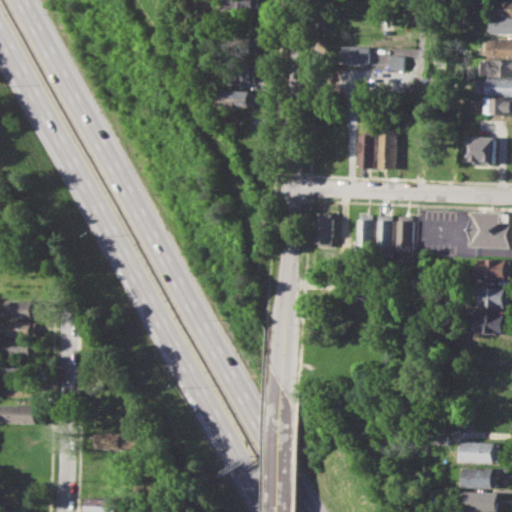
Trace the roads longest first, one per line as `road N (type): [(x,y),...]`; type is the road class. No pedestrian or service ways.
road 1 (motorway): [(308,511),(24,0)]
road 2 (motorway): [(0,22),(268,511)]
road 3 (secondary): [(299,0),(286,384)]
road 4 (residential): [(293,186),(511,195)]
road 5 (residential): [(71,305),(62,511)]
road 6 (secondary): [(286,384),(281,511)]
